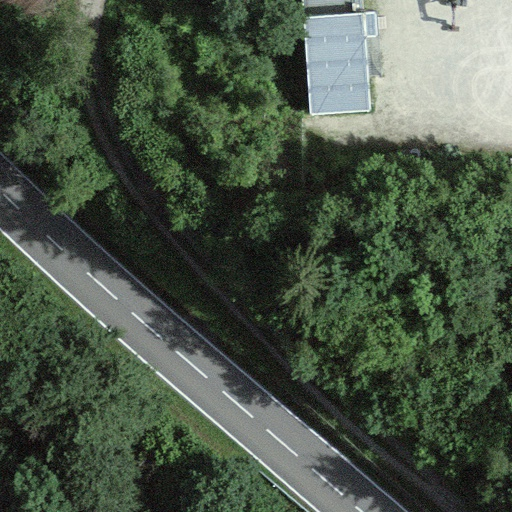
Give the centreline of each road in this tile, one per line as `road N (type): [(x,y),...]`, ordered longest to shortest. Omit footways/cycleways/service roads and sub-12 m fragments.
road 1 (track): [(462,511),(317,383),(172,228),(106,128),(87,44),(90,0)]
road 2 (secondary): [(364,511),(0,190)]
